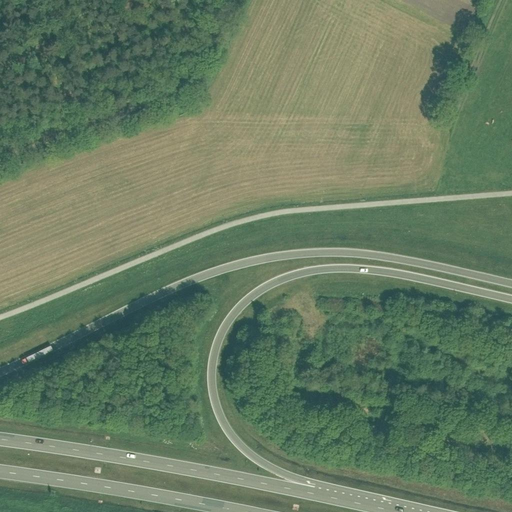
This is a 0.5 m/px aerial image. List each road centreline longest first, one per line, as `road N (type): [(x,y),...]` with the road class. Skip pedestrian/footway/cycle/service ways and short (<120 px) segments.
road 1 (primary): [(511,284),(366,255),(276,257),(186,283),(0,372)]
road 2 (primary): [(314,494),(253,456),(221,418),(213,356),(237,309),(291,275),(334,269),(511,299)]
road 3 (primary): [(314,494),(0,438)]
road 4 (track): [(227,0),(190,75),(173,90),(0,160)]
road 5 (primary): [(0,472),(242,511)]
